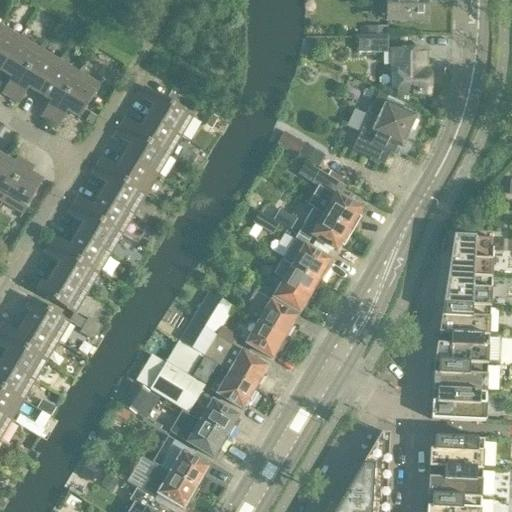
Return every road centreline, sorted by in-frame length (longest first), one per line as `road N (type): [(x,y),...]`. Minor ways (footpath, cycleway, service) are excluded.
road 1 (secondary): [(413,219),(469,98),(478,0)]
road 2 (secondary): [(319,360),(230,511)]
road 3 (secondary): [(346,378),(393,297),(413,219)]
road 4 (secondary): [(413,219),(378,260),(319,360)]
road 5 (residential): [(413,412),(436,251)]
road 6 (secondary): [(269,511),(346,378)]
road 7 (residential): [(74,161),(0,289)]
road 8 (residential): [(146,50),(74,161)]
road 9 (residential): [(381,399),(313,511)]
